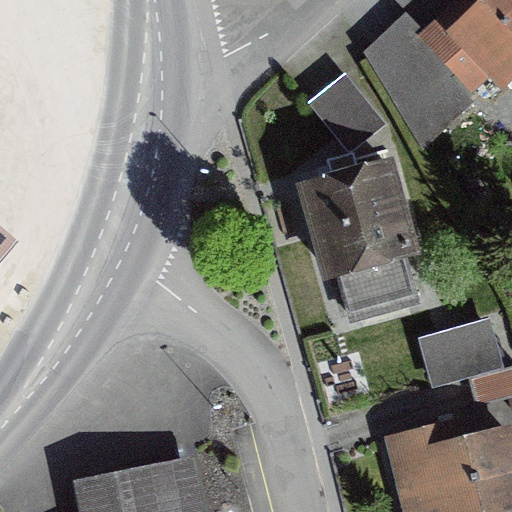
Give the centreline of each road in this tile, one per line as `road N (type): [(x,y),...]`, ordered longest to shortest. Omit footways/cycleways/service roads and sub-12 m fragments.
road 1 (tertiary): [(153,109),(107,250),(69,326),(0,421)]
road 2 (residential): [(153,109),(309,0)]
